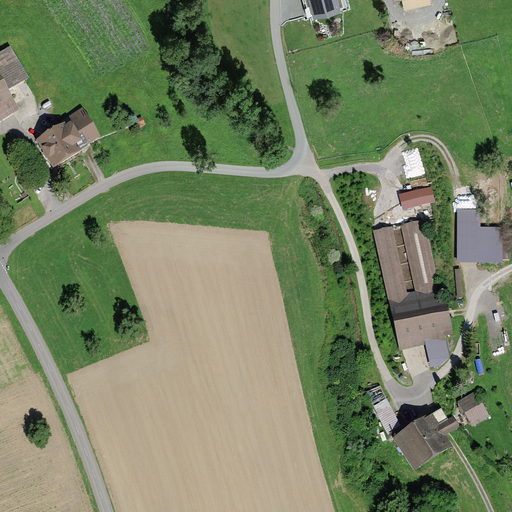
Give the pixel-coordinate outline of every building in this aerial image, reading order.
[(341,0),(309,0),(315,18),(344,10),(341,0)] [(403,0),(404,8),(432,2),(431,0),(403,0)] [(11,48),(0,54),(0,123),(20,111),(8,92),(30,79),(11,48)] [(62,127),(37,142),(53,171),(81,154),(79,151),(86,146),(88,148),(101,139),(83,110),(60,123),(62,127)] [(141,117),(132,121),(136,130),(145,126),(141,117)] [(432,187),(400,195),(404,211),(436,202),(432,187)] [(482,211),(456,210),(457,265),(504,265),(503,229),(482,229),(482,211)] [(414,216),(416,224),(426,222),(438,219),(436,212),(414,216)] [(394,228),(374,231),(400,352),(425,344),(432,370),(443,365),(450,356),(446,337),(455,334),(450,310),(458,308),(455,296),(439,300),(436,291),(440,290),(426,222),(416,224),(402,227),(416,292),(408,294),(394,228)] [(381,386),(367,394),(389,434),(391,433),(402,427),(381,386)] [(478,390),(457,405),(472,426),(488,415),(480,403),(484,400),(478,390)] [(402,427),(391,433),(395,440),(394,440),(416,475),(453,447),(447,437),(449,436),(460,427),(454,417),(442,426),(440,428),(430,413),(409,427),(407,424),(402,427)]
